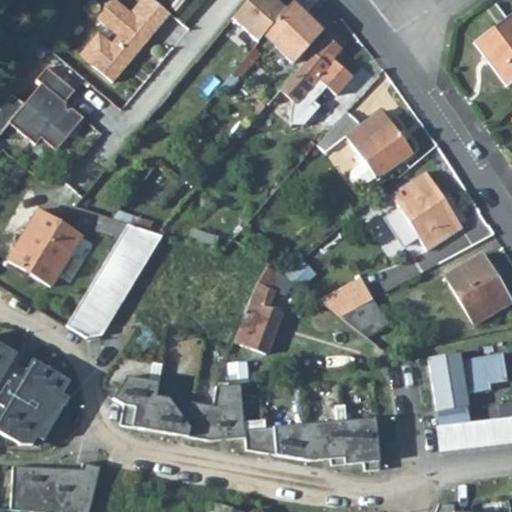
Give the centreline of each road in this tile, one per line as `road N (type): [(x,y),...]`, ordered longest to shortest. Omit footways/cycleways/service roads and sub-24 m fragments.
road 1 (residential): [(511,464),(430,473),(375,496),(237,474),(103,440)]
road 2 (tertiary): [(511,229),(378,37)]
